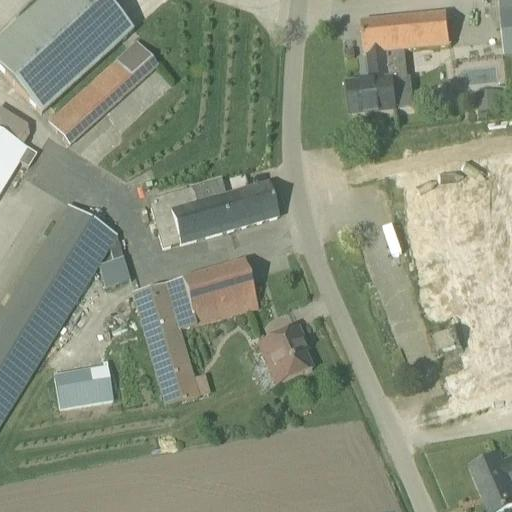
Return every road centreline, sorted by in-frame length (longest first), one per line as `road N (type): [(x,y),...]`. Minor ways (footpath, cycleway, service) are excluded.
road 1 (unclassified): [(424,511),(296,222),(282,168),(287,0)]
road 2 (unknown): [(286,15),(472,0)]
